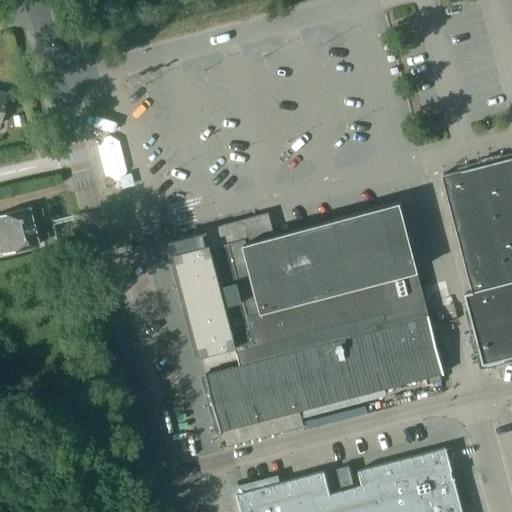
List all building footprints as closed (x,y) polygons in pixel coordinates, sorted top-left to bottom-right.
[(511,157),(443,174),(472,292),(511,280),(511,157)] [(239,361),(428,312),(427,308),(425,303),(426,303),(400,202),(271,236),(261,239),(260,234),(248,238),(244,223),(207,232),(206,231),(188,236),(170,240),(200,356),(235,347),(237,352),(239,361)] [(0,246),(2,253),(14,250),(37,244),(28,207),(6,212),(6,213),(0,214),(0,246)] [(464,294),(483,365),(511,357),(511,280),(510,281),(472,292),(464,294)] [(428,312),(239,361),(240,365),(205,373),(220,431),(300,411),(426,378),(427,384),(441,381),(440,375),(444,373),(429,316),(428,312)] [(304,427),(300,411),(220,431),(224,448),(304,427)] [(271,484),(237,493),(237,496),(241,511),(463,511),(446,447),(358,470),(362,485),(330,493),(324,470),(271,484)] [(353,483),(349,466),(337,468),(341,486),(353,483)]
